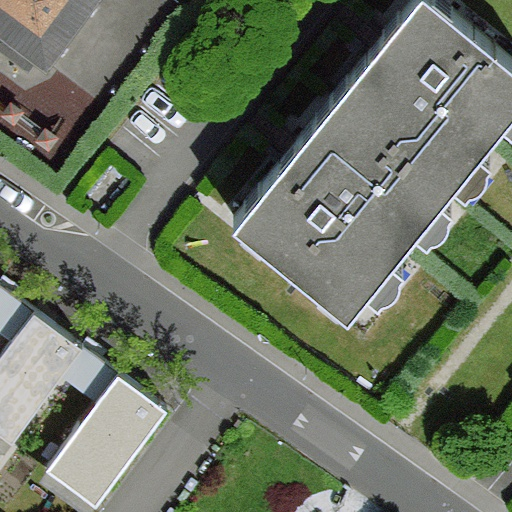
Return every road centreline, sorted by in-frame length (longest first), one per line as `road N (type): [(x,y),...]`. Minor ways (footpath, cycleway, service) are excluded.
road 1 (residential): [(0,197),(241,370)]
road 2 (residential): [(241,370),(437,511)]
road 3 (residential): [(134,511),(241,370)]
